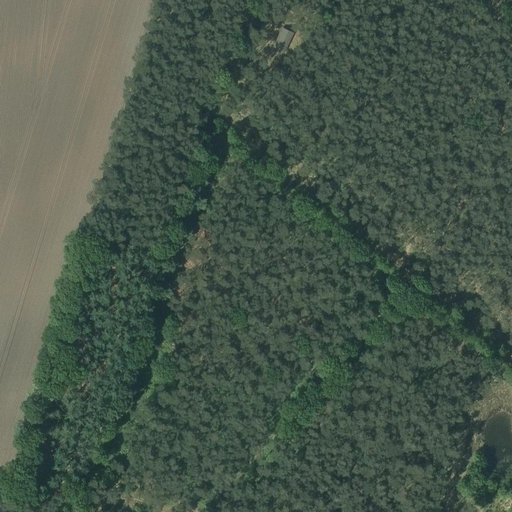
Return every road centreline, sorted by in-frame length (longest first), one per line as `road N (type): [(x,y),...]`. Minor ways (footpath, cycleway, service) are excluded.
road 1 (track): [(69,511),(257,0)]
road 2 (track): [(413,281),(511,363)]
